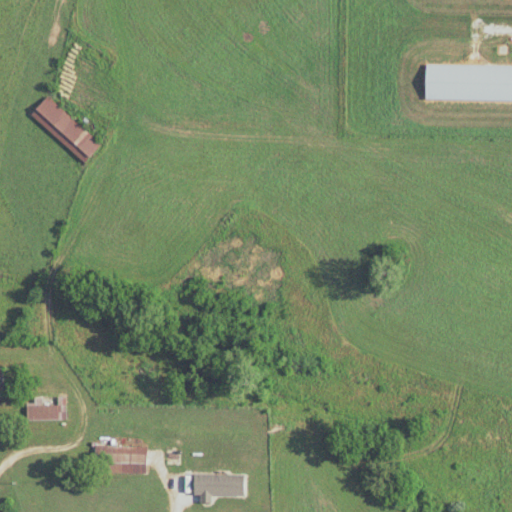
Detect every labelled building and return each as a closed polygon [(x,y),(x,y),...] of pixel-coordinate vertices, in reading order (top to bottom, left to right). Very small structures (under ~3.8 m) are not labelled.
[(511,100),(511,65),(426,64),(426,99),(511,100)] [(84,161),(102,141),(47,95),(30,115),(84,161)] [(26,402),(26,420),(67,420),(67,396),(34,396),(34,402),(26,402)] [(147,471),(146,446),(107,446),(107,472),(147,471)] [(166,463),(176,463),(176,451),(166,451),(166,463)]
